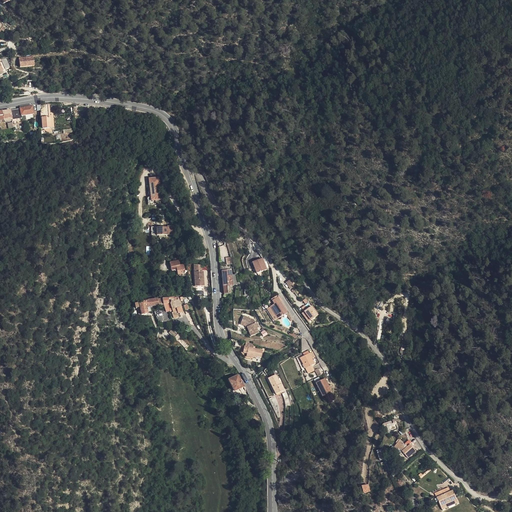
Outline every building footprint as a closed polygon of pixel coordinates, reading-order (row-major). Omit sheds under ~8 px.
[(34,66),(33,57),(19,59),(20,68),(34,66)] [(48,105),(41,106),(41,115),(41,119),(43,119),(44,130),(49,129),(48,105)] [(21,110),(22,118),(31,117),(33,116),(32,107),(21,108),(21,110)] [(12,111),(13,121),(22,120),(22,118),(21,110),(12,111)] [(161,200),(159,176),(149,177),(150,200),(161,200)] [(167,226),(157,227),(157,236),(168,235),(167,226)] [(262,258),(253,261),(258,276),(263,274),(267,272),(262,258)] [(202,265),(194,264),(195,286),(204,285),(204,271),(202,271),(202,265)] [(181,271),(181,266),(171,268),(172,276),(178,275),(177,271),(181,271)] [(186,275),(186,270),(181,271),(177,271),(178,275),(179,282),(185,281),(184,277),(184,275),(186,275)] [(223,276),(224,286),(233,285),(232,275),(223,276)] [(287,316),(290,314),(279,298),(273,302),(275,305),(270,308),(279,321),(287,316)] [(180,299),(172,300),(172,302),(174,303),(172,304),(173,309),(182,310),(180,299)] [(152,317),(151,309),(148,309),(147,304),(139,306),(141,318),(152,317)] [(311,306),(304,311),(311,321),(318,315),(311,306)] [(275,324),(279,321),(270,308),(266,311),(275,324)] [(254,318),(243,314),(240,323),(247,325),(251,335),(259,332),(257,327),(258,326),(254,318)] [(295,322),(290,314),(287,316),(292,323),(295,322)] [(177,334),(174,337),(185,348),(188,346),(177,334)] [(264,350),(249,347),(247,352),(251,354),(250,358),(254,359),(255,357),(258,357),(259,355),(263,355),(264,350)] [(316,363),(310,353),(304,356),(300,358),(305,368),(316,363)] [(239,375),(230,378),(233,388),(242,384),(239,375)] [(276,375),(268,378),(274,394),(284,391),(282,384),(280,385),(276,375)] [(325,377),(316,382),(322,397),(333,392),(325,377)] [(382,424),(386,432),(398,428),(394,419),(382,424)] [(410,446),(412,444),(409,441),(403,444),(399,441),(394,447),(397,451),(399,449),(407,458),(415,452),(410,446)] [(417,441),(412,444),(410,446),(415,452),(421,448),(417,441)] [(363,493),(370,492),(369,484),(362,485),(363,493)] [(449,487),(435,493),(437,497),(451,492),(449,487)] [(442,510),(459,503),(454,490),(451,492),(437,497),(442,510)]
